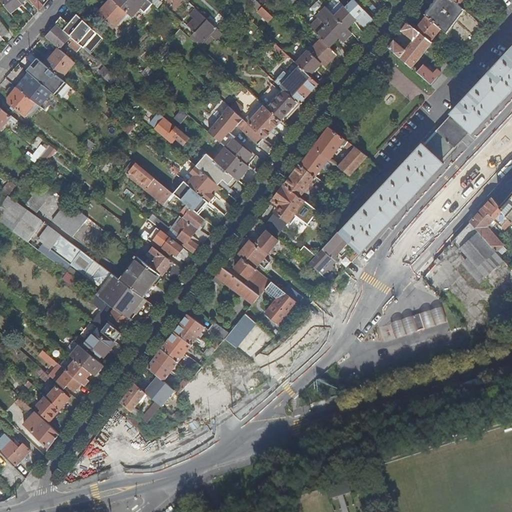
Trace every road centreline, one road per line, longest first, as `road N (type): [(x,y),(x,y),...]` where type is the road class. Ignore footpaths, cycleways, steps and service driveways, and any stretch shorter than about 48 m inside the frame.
road 1 (residential): [(408,0),(49,476)]
road 2 (residential): [(511,106),(376,259),(332,345),(301,378)]
road 3 (residential): [(301,378),(326,361),(511,160)]
road 4 (tertiary): [(511,365),(302,436),(235,440)]
road 5 (tertiary): [(160,480),(37,511)]
